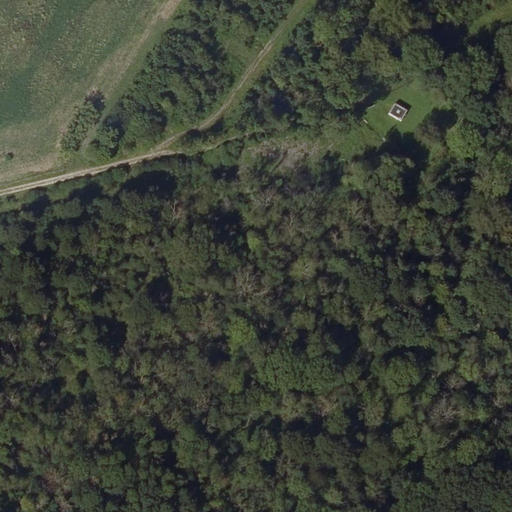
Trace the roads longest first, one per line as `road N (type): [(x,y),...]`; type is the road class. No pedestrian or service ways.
road 1 (track): [(511,26),(353,110),(168,152)]
road 2 (track): [(0,192),(168,152)]
